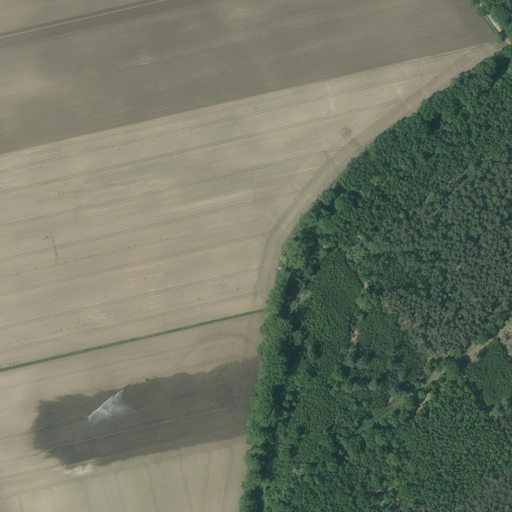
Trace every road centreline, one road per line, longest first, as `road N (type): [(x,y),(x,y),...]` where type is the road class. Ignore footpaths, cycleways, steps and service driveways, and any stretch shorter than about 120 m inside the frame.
road 1 (track): [(511,66),(356,180),(296,252),(258,511)]
road 2 (track): [(511,322),(371,424)]
